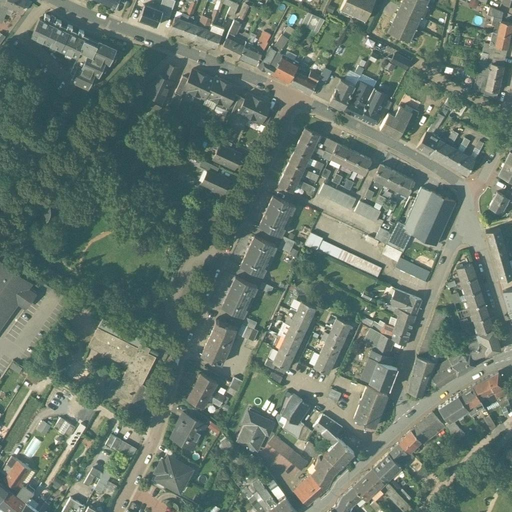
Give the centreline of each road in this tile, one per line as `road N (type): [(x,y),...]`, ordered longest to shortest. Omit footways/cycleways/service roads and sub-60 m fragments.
road 1 (residential): [(294,94),(179,341),(155,434),(114,511)]
road 2 (residential): [(53,0),(294,94)]
road 3 (residential): [(469,205),(398,380),(410,417)]
road 4 (residential): [(294,94),(426,160),(469,205)]
road 5 (unknown): [(153,437),(75,394),(52,400),(22,430)]
road 6 (residential): [(511,346),(469,205)]
